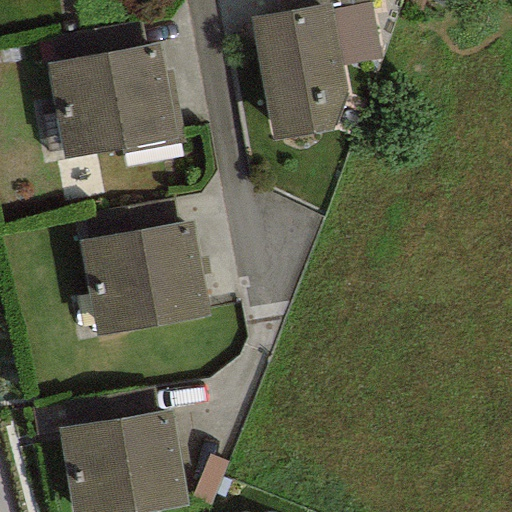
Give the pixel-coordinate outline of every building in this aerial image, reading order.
[(250,17),(271,143),(330,134),(346,98),(339,64),(330,13),(328,4),(250,17)] [(368,5),(330,13),(339,64),(378,57),(368,5)] [(49,35),(54,62),(143,46),(138,19),(49,35)] [(54,62),(45,64),(62,158),(176,138),(159,43),(143,46),(54,62)] [(79,212),(84,239),(173,223),(168,196),(79,212)] [(84,239),(75,241),(93,335),(206,314),(189,220),(173,223),(84,239)] [(59,401),(65,428),(154,412),(149,385),(59,401)] [(65,428),(56,430),(70,511),(138,511),(187,503),(169,409),(154,412),(65,428)]
